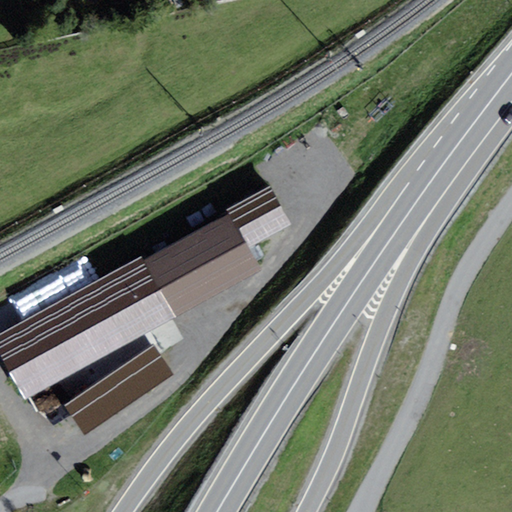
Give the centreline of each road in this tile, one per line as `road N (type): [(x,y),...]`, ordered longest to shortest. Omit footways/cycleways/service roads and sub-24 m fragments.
road 1 (primary): [(438,169),(212,395),(122,511)]
road 2 (track): [(0,511),(13,499),(80,480),(105,457),(308,216)]
road 3 (primary): [(438,169),(219,511)]
road 4 (primary): [(305,511),(344,429),(438,169)]
